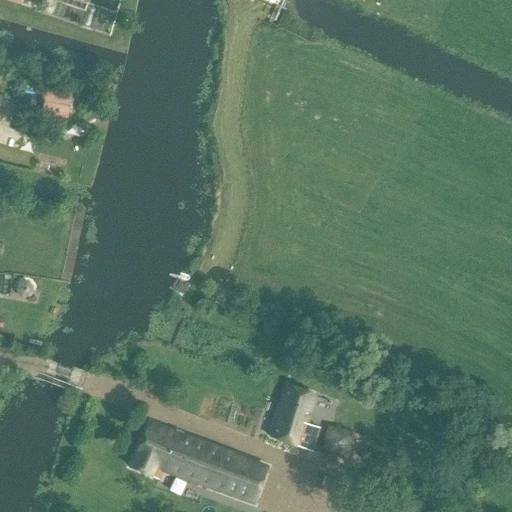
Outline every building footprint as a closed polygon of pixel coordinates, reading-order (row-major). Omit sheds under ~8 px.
[(79,85),(69,125),(82,128),(93,88),(79,85)] [(66,120),(70,97),(45,93),(41,116),(66,120)] [(20,285),(17,293),(22,299),(31,298),(34,290),(28,284),(20,285)] [(286,386),(270,438),(299,448),(311,453),(320,429),(307,425),(317,396),(286,386)] [(253,504),(266,468),(149,424),(129,467),(158,478),(162,470),(253,504)] [(328,429),(321,452),(344,459),(351,435),(328,429)] [(392,448),(388,459),(396,461),(399,450),(392,448)]
